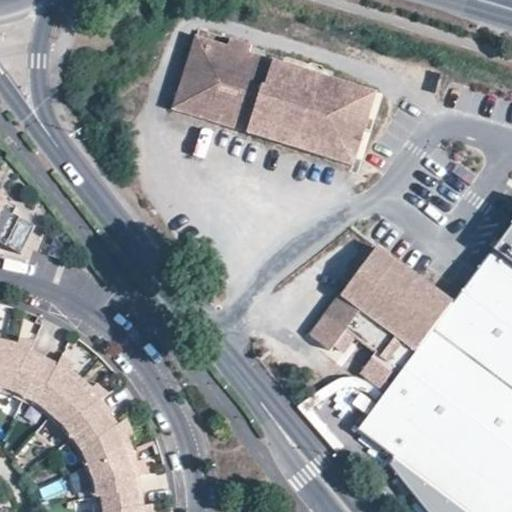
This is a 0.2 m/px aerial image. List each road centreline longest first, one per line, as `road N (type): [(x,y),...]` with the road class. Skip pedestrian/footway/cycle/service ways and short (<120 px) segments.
road 1 (tertiary): [(38,125),(180,309),(354,511)]
road 2 (residential): [(0,276),(95,316),(135,353),(181,431),(195,511)]
road 3 (tertiary): [(38,125),(36,63),(49,0)]
